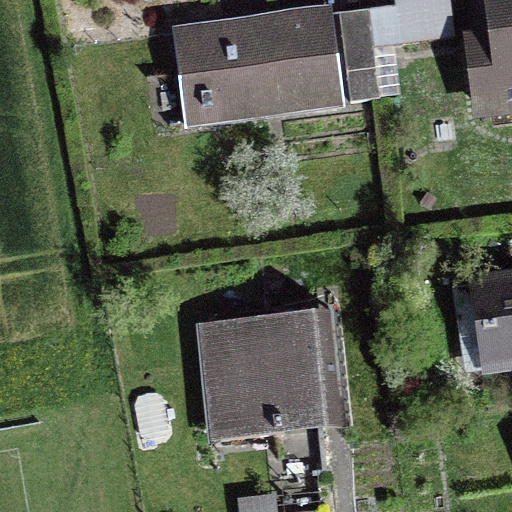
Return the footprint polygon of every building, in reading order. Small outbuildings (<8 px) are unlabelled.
[(393,0),(395,7),(369,10),(374,50),(454,40),(449,0),(393,0)] [(511,0),(482,0),(487,32),(462,35),(473,122),(511,117),(511,0)] [(345,112),(331,8),(172,28),(185,133),(345,112)] [(380,100),(374,50),(369,10),(338,13),(350,104),(380,100)] [(511,272),(468,279),(469,288),(450,291),(462,375),(482,372),(483,378),(511,373),(511,272)] [(195,327),(208,445),(346,431),(334,313),(195,327)] [(98,459),(128,454),(118,398),(88,403),(98,459)] [(277,511),(275,495),(237,500),(237,511),(277,511)]
